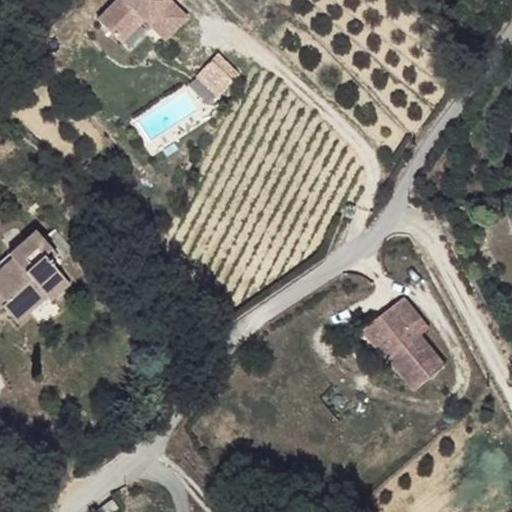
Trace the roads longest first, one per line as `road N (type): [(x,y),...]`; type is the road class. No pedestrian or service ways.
road 1 (residential): [(82,511),(220,346),(331,259),(459,134),(511,57)]
road 2 (unknown): [(399,193),(511,384)]
